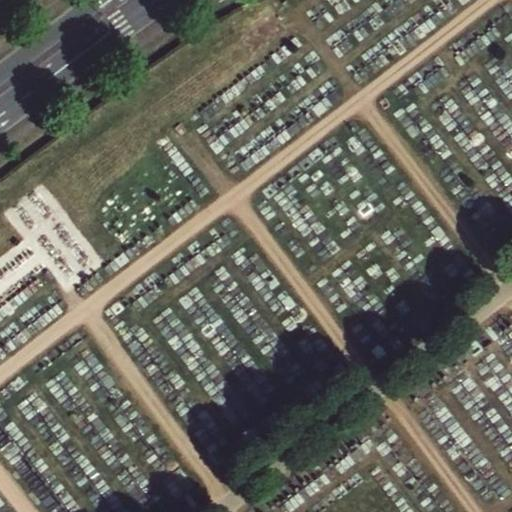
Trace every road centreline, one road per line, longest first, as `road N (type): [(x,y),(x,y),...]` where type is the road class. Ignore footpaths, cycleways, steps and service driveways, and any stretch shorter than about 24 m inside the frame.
road 1 (tertiary): [(0,127),(173,0)]
road 2 (tertiary): [(100,0),(0,75)]
